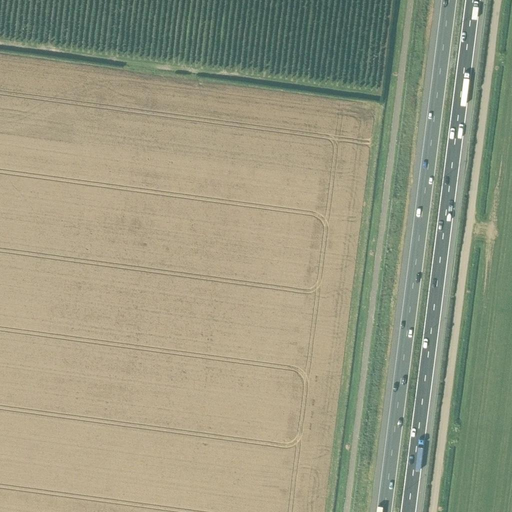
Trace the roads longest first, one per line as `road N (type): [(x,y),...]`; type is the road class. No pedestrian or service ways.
road 1 (unclassified): [(433,511),(498,0)]
road 2 (motorway): [(409,511),(473,0)]
road 3 (motorway): [(450,0),(386,511)]
